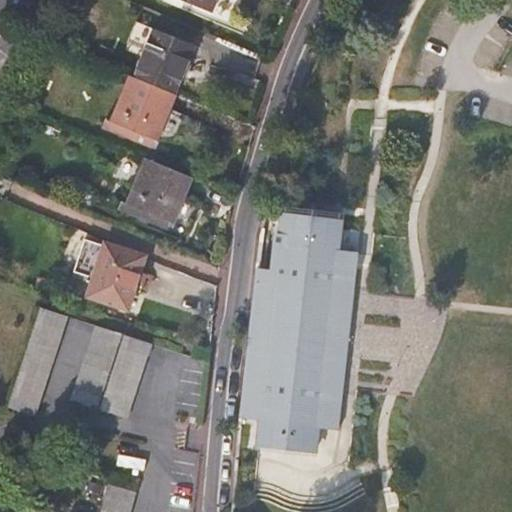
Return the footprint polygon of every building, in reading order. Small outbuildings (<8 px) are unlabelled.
[(161,0),(185,10),(188,3),(212,13),(217,0),(161,0)] [(156,31),(135,80),(175,98),(183,80),(178,78),(192,45),(156,31)] [(183,80),(197,48),(192,45),(178,78),(183,80)] [(137,143),(140,135),(157,141),(175,98),(135,80),(131,79),(113,123),(108,121),(105,129),(110,131),(137,143)] [(193,178),(147,159),(146,162),(191,181),(193,178)] [(191,181),(146,162),(124,213),(166,230),(169,223),(173,224),(191,181)] [(342,211),(285,204),(283,215),(269,214),(262,236),(247,373),(243,410),(263,413),(271,413),(320,419),(341,422),(341,418),(360,243),(339,241),(342,211)] [(146,257),(105,244),(88,297),(129,310),(146,257)] [(9,408),(36,416),(68,316),(44,309),(9,408)] [(96,326),(72,400),(97,408),(121,334),(96,326)] [(151,344),(126,336),(102,410),(126,418),(151,344)] [(269,431),(271,413),(263,413),(262,430),(269,431)] [(317,447),(320,419),(271,413),(269,431),(267,442),(317,447)] [(100,511),(130,511),(136,492),(109,483),(100,511)]
